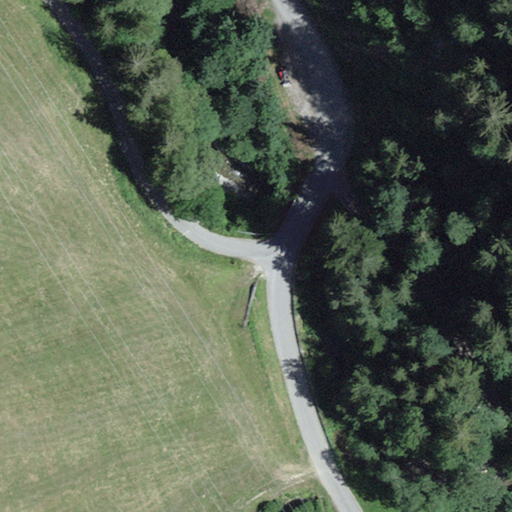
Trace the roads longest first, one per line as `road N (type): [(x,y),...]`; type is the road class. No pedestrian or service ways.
road 1 (unclassified): [(54,0),(100,68),(159,200),(198,234),(282,252)]
road 2 (track): [(511,414),(492,394),(435,289),(403,247),(345,196),(330,166)]
road 3 (tertiary): [(282,252),(330,166),(338,115),(289,0)]
road 4 (tertiary): [(353,511),(300,389),(285,330),(282,252)]
